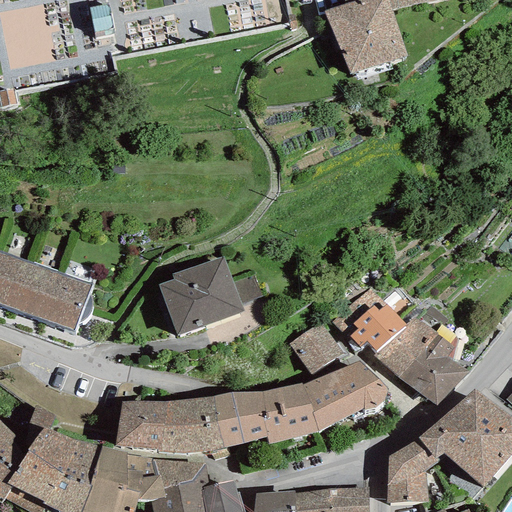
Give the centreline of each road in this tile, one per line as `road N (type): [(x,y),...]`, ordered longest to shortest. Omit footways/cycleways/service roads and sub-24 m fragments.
road 1 (residential): [(426,424),(364,357),(301,381),(154,384),(0,334)]
road 2 (residential): [(511,333),(426,424)]
